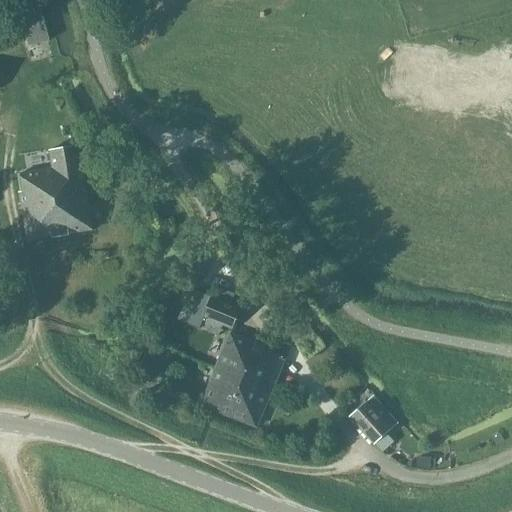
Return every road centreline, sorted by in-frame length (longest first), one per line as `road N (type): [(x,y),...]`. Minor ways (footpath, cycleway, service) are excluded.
road 1 (tertiary): [(113,450),(290,511)]
road 2 (track): [(175,133),(168,157),(214,223),(216,257)]
